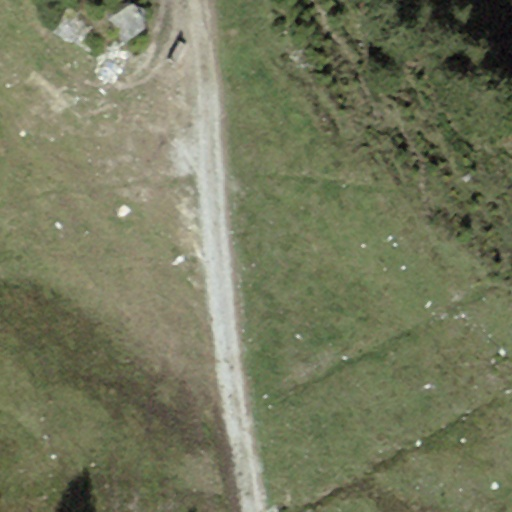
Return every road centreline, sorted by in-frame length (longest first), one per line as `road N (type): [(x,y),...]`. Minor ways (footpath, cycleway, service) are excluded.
road 1 (track): [(250,511),(210,177)]
road 2 (track): [(0,59),(110,165),(210,177)]
road 3 (track): [(210,177),(186,0)]
